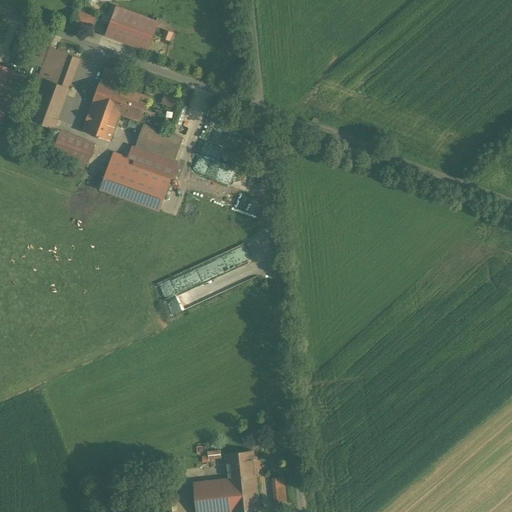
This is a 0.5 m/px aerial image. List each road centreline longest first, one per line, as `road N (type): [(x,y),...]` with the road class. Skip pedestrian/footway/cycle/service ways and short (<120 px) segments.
road 1 (unclassified): [(263,111),(300,511)]
road 2 (unclassified): [(0,11),(263,111)]
road 3 (unclassified): [(263,111),(511,203)]
